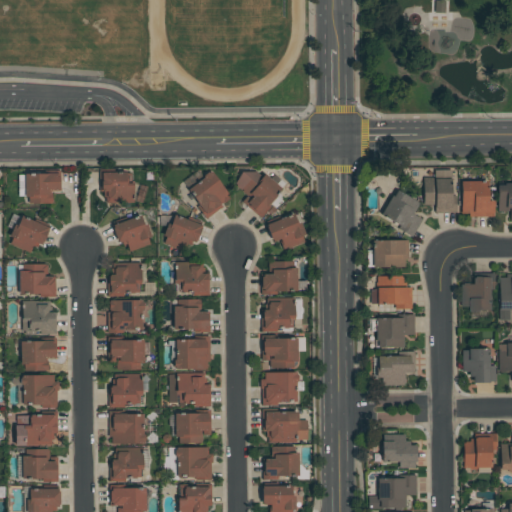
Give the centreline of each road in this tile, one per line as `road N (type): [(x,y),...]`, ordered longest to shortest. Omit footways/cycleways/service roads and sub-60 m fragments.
road 1 (secondary): [(334,211),(336,511)]
road 2 (residential): [(237,511),(231,250)]
road 3 (residential): [(82,511),(77,252)]
road 4 (residential): [(440,252),(443,511)]
road 5 (residential): [(336,414),(511,410)]
road 6 (secondary): [(202,144),(334,142)]
